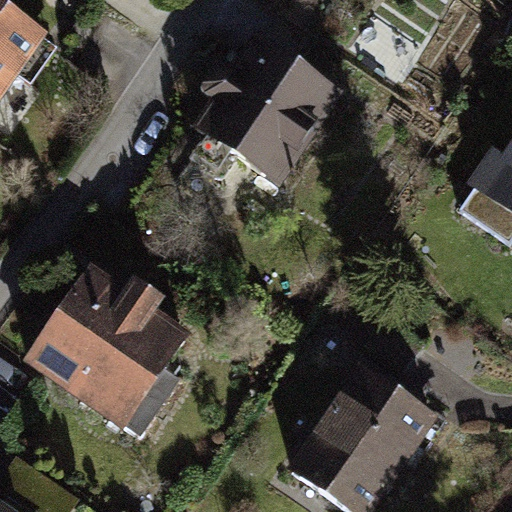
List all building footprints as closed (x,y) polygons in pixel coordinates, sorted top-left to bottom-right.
[(0,133),(52,63),(0,24),(0,133)] [(289,194),(345,102),(251,45),(195,137),(289,194)] [(511,156),(505,168),(489,158),(468,192),(511,219),(511,156)] [(139,457),(203,359),(92,287),(28,385),(139,457)] [(405,511),(452,445),(362,383),(291,487),(327,511),(405,511)] [(71,511),(17,477),(0,503),(0,511),(71,511)]
